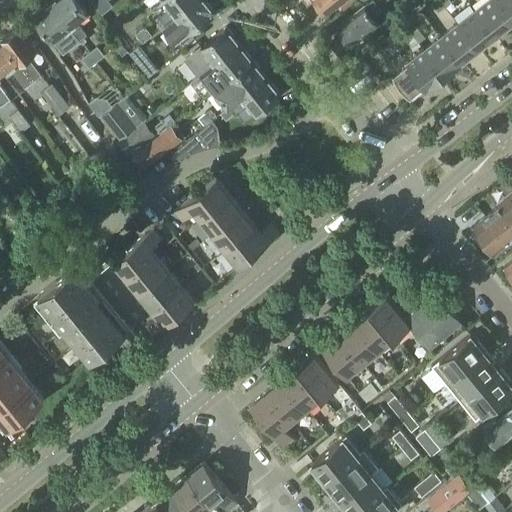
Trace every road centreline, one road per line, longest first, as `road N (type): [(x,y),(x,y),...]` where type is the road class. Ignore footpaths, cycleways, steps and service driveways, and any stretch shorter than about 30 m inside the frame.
road 1 (residential): [(0,306),(185,160),(272,146),(340,96)]
road 2 (tertiary): [(402,174),(166,363)]
road 3 (tertiary): [(199,404),(430,215)]
road 4 (tertiary): [(166,363),(0,492)]
road 5 (tertiary): [(70,511),(199,404)]
road 6 (tertiary): [(511,89),(402,174)]
road 7 (residential): [(511,318),(430,215)]
road 8 (residential): [(281,506),(199,404)]
